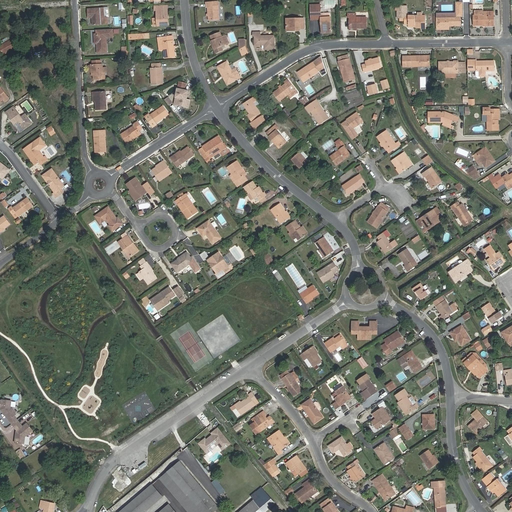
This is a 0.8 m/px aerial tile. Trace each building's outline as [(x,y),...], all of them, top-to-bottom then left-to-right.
[(220,19),(218,1),(206,2),(206,8),(208,7),(209,20),(220,19)] [(464,1),(456,1),(456,12),(456,16),(437,16),(437,27),(450,27),(450,24),(453,24),(453,25),(461,25),(461,17),(464,17),(464,1)] [(321,3),(311,3),(311,18),(321,18),(321,23),(323,23),(323,32),(331,31),(331,16),(321,16),(321,3)] [(169,25),(168,10),(167,10),(166,6),(155,6),(155,11),(157,10),(157,26),(169,25)] [(407,6),(397,6),(397,18),(404,18),(404,23),(409,23),(409,25),(415,25),(415,27),(420,27),(425,27),(425,16),(422,16),(422,13),(417,13),(417,16),(409,16),(409,14),(407,14),(407,6)] [(104,7),(87,8),(88,18),(92,18),(92,25),(109,24),(108,17),(105,17),(104,7)] [(492,25),(491,15),(494,15),(494,11),(483,11),(483,15),(474,15),(474,23),(483,23),(483,25),(492,25)] [(349,28),(357,28),(367,28),(367,17),(357,17),(357,13),(348,13),(348,18),(350,18),(349,28)] [(304,18),(287,18),(287,29),(294,29),(294,31),(302,31),(301,28),(305,28),(304,18)] [(113,28),(102,29),(102,33),(97,34),(95,34),(95,43),(97,43),(98,52),(107,52),(106,36),(113,36),(113,28)] [(216,49),(229,44),(225,35),(222,36),(220,32),(211,36),(216,49)] [(275,35),(261,35),(261,32),(253,32),(253,36),(255,36),(255,45),(265,45),(265,50),(275,50),(275,35)] [(9,36),(0,41),(2,45),(11,40),(9,36)] [(159,42),(160,50),(164,49),(166,58),(176,56),(173,36),(162,37),(163,42),(159,42)] [(11,40),(15,47),(19,45),(18,42),(19,41),(16,37),(11,40)] [(0,45),(0,51),(2,55),(15,47),(11,40),(2,45),(0,45)] [(246,45),(240,49),(243,55),(249,52),(246,45)] [(404,67),(430,66),(430,57),(420,57),(420,56),(404,56),(404,67)] [(339,61),(345,82),(355,79),(350,58),(339,61)] [(379,58),(365,61),(366,64),(362,65),(364,72),(382,67),(379,58)] [(101,60),(92,61),(92,64),(92,65),(91,65),(91,74),(95,74),(95,76),(93,76),(93,80),(105,79),(105,72),(103,72),(103,68),(103,64),(102,64),(101,64),(101,60)] [(486,71),(494,71),(494,61),(477,61),(477,60),(473,60),(472,71),(477,71),(480,71),(480,75),(486,75),(486,71)] [(218,67),(223,76),(224,76),(228,83),(235,78),(236,79),(240,77),(237,70),(233,72),(227,61),(218,67)] [(440,73),(459,73),(458,61),(440,62),(440,73)] [(303,82),(319,71),(314,63),(307,68),(306,67),(297,73),(303,82)] [(151,67),(151,85),(163,84),(162,67),(152,68),(151,67)] [(381,80),(384,89),(391,87),(388,78),(381,80)] [(179,81),(174,105),(183,107),(185,98),(187,99),(189,91),(184,90),(186,83),(179,81)] [(289,81),(274,92),(280,101),(295,89),(289,81)] [(378,92),(376,85),(368,87),(370,94),(378,92)] [(95,110),(107,109),(106,91),(92,92),(93,97),(95,97),(95,110)] [(250,123),(254,130),(266,120),(263,115),(262,116),(254,103),(257,100),(255,96),(243,104),(249,114),(247,115),(252,122),(250,123)] [(311,112),(320,124),(329,118),(317,100),(306,107),(310,113),(311,112)] [(139,105),(134,109),(138,114),(143,111),(139,105)] [(149,113),(145,116),(153,127),(156,124),(155,122),(160,118),(161,119),(168,114),(163,106),(150,115),(149,113)] [(8,116),(20,133),(32,124),(25,115),(21,118),(14,108),(8,112),(11,115),(8,116)] [(498,130),(498,120),(498,115),(500,115),(500,109),(490,110),(490,113),(487,113),(488,130),(498,130)] [(357,112),(347,119),(347,121),(351,125),(345,129),(352,139),(359,134),(354,128),(364,121),(357,112)] [(445,112),(428,112),(429,122),(443,122),(444,121),(452,125),(455,116),(445,112)] [(143,129),(138,121),(132,124),(133,126),(121,134),(127,144),(135,138),(134,136),(141,132),(140,131),(143,129)] [(269,136),(273,141),(275,140),(281,147),(287,141),(277,130),(279,128),(276,124),(267,133),(269,136)] [(47,128),(51,136),(57,132),(53,125),(47,128)] [(106,145),(105,136),(106,136),(105,130),(94,130),(95,152),(105,151),(105,145),(106,145)] [(377,137),(386,150),(390,148),(392,151),(401,145),(398,141),(395,143),(386,130),(377,137)] [(211,158),(227,148),(220,138),(209,146),(207,144),(203,146),(204,148),(210,157),(211,158)] [(337,165),(351,155),(344,146),(346,146),(342,141),(337,145),(340,149),(331,156),(337,165)] [(23,150),(34,165),(38,162),(43,159),(32,144),(23,150)] [(181,164),(195,154),(189,146),(175,156),(181,164)] [(204,148),(200,150),(206,159),(209,157),(210,157),(204,148)] [(477,154),(486,167),(495,161),(490,154),(488,156),(484,149),(477,154)] [(291,160),(300,168),(308,161),(300,151),(291,160)] [(404,152),(392,160),(398,169),(401,173),(412,165),(404,152)] [(430,156),(424,159),(428,166),(434,162),(430,156)] [(161,164),(157,167),(152,170),(160,181),(173,172),(164,160),(160,163),(161,164)] [(246,175),(241,168),(242,167),(238,160),(228,167),(237,181),(235,183),(237,187),(248,180),(245,175),(246,175)] [(0,176),(3,179),(10,169),(0,161),(0,176)] [(428,183),(433,189),(442,182),(432,167),(422,174),(424,177),(426,177),(430,182),(428,183)] [(51,187),(56,193),(54,194),(57,198),(64,192),(62,188),(65,186),(52,168),(43,175),(47,182),(50,182),(51,181),(53,184),(52,185),(51,187)] [(469,174),(476,180),(481,177),(476,170),(469,174)] [(491,180),(496,188),(504,183),(506,186),(511,182),(511,173),(510,175),(511,176),(509,177),(507,174),(501,178),(499,175),(494,178),(491,180)] [(353,191),(362,185),(361,184),(365,182),(359,174),(342,186),(347,194),(353,190),(353,191)] [(134,199),(141,194),(143,195),(149,191),(144,185),(142,186),(136,177),(126,184),(132,192),(130,193),(134,199)] [(257,188),(253,181),(244,187),(249,194),(250,193),(254,199),(258,197),(260,200),(265,197),(267,196),(264,192),(263,193),(259,187),(257,188)] [(198,212),(185,194),(176,200),(178,204),(180,203),(184,210),(183,211),(188,218),(198,212)] [(28,198),(13,208),(12,206),(8,209),(13,215),(16,213),(19,217),(34,206),(28,198)] [(381,202),(379,205),(388,211),(391,208),(381,202)] [(451,207),(464,225),(471,220),(466,213),(468,212),(462,204),(460,206),(458,202),(451,207)] [(271,210),(281,224),(290,218),(280,203),(271,210)] [(379,205),(368,222),(377,228),(388,211),(379,205)] [(109,225),(113,231),(123,223),(119,217),(117,218),(108,206),(95,216),(100,223),(106,218),(110,224),(109,225)] [(431,227),(436,223),(437,224),(442,221),(434,209),(429,212),(430,214),(425,217),(424,216),(416,221),(421,228),(424,225),(427,231),(432,228),(431,227)] [(11,225),(4,216),(0,218),(0,233),(2,232),(2,231),(2,230),(3,229),(5,230),(11,225)] [(222,238),(209,220),(197,228),(203,237),(207,233),(209,236),(208,237),(213,244),(222,238)] [(292,231),(296,237),(297,238),(299,236),(301,238),(308,234),(302,226),(299,228),(298,226),(299,226),(295,220),(286,226),(290,233),(292,231)] [(386,253),(398,244),(395,240),(391,243),(387,238),(383,233),(377,237),(380,240),(378,242),(386,253)] [(128,236),(124,238),(119,242),(130,257),(138,252),(132,245),(134,244),(128,236)] [(316,243),(325,257),(334,251),(324,237),(316,243)] [(117,240),(105,248),(110,254),(121,246),(117,240)] [(490,245),(485,249),(491,258),(487,261),(493,269),(505,261),(499,252),(496,254),(490,245)] [(467,251),(474,256),(478,251),(471,246),(467,251)] [(256,247),(251,250),(255,256),(259,253),(256,247)] [(407,249),(398,255),(407,266),(405,267),(408,272),(418,265),(407,249)] [(178,273),(194,262),(188,252),(171,263),(178,273)] [(219,252),(208,260),(211,265),(213,264),(216,269),(215,270),(217,273),(216,274),(218,278),(225,273),(223,269),(228,266),(219,252)] [(263,258),(267,263),(272,260),(269,254),(263,258)] [(473,271),(467,260),(463,263),(461,259),(451,266),(453,270),(449,272),(456,282),(460,280),(459,278),(467,272),(468,274),(473,271)] [(469,259),(467,260),(473,271),(475,269),(469,259)] [(157,278),(153,271),(149,266),(150,265),(147,261),(140,266),(143,269),(139,272),(148,285),(157,278)] [(324,282),(342,272),(335,261),(317,271),(324,282)] [(274,274),(279,281),(283,279),(278,272),(274,274)] [(423,287),(421,283),(413,288),(418,296),(419,295),(422,300),(429,295),(426,291),(425,292),(422,288),(423,287)] [(314,285),(300,294),(305,302),(312,297),(313,298),(319,294),(314,285)] [(170,287),(159,295),(159,296),(157,297),(156,297),(152,300),(157,308),(161,305),(162,307),(170,302),(169,300),(175,295),(170,287)] [(174,290),(179,297),(183,293),(179,287),(174,290)] [(442,296),(434,302),(437,306),(442,314),(439,317),(442,320),(453,312),(445,300),(444,300),(442,296)] [(502,317),(499,312),(496,314),(489,303),(482,308),(492,323),(502,317)] [(358,334),(358,339),(371,340),(371,334),(377,334),(377,321),(370,321),(370,327),(359,327),(359,321),(353,321),(352,334),(358,334)] [(471,340),(462,325),(451,332),(454,339),(457,337),(462,345),(471,340)] [(486,334),(492,330),(489,325),(483,329),(486,334)] [(511,326),(502,332),(509,343),(511,340),(511,326)] [(399,331),(384,340),(388,346),(383,349),(387,355),(392,351),(391,350),(405,340),(399,331)] [(331,353),(341,346),(343,349),(348,345),(341,334),(333,340),(332,338),(325,343),(331,353)] [(484,341),(488,347),(493,344),(489,337),(484,341)] [(322,362),(312,347),(300,355),(304,361),(308,359),(314,368),(322,362)] [(411,350),(404,355),(405,358),(412,353),(417,360),(417,359),(411,350)] [(398,360),(403,367),(409,364),(414,372),(422,367),(420,363),(417,359),(417,360),(412,353),(405,358),(404,355),(398,360)] [(485,368),(473,355),(465,362),(471,368),(472,367),(478,374),(485,368)] [(364,368),(369,365),(363,356),(358,359),(364,368)] [(496,370),(504,369),(503,362),(495,363),(496,370)] [(281,378),(288,388),(290,390),(294,397),(303,391),(295,379),(298,377),(294,371),(290,373),(281,378)] [(377,392),(369,379),(370,378),(367,374),(357,380),(364,391),(362,392),(367,399),(377,392)] [(335,392),(338,396),(346,390),(343,386),(335,392)] [(413,405),(407,396),(409,395),(404,388),(395,395),(399,401),(398,402),(404,412),(406,411),(408,414),(417,408),(415,404),(413,405)] [(338,396),(334,398),(337,401),(332,404),(336,409),(340,406),(339,405),(346,400),(347,402),(352,399),(346,390),(338,396)] [(250,396),(239,404),(235,406),(241,415),(256,405),(254,402),(258,400),(252,392),(249,395),(250,396)] [(301,405),(314,423),(324,417),(310,398),(301,405)] [(0,400),(0,406),(1,407),(1,408),(3,411),(2,411),(9,420),(14,416),(16,414),(11,407),(11,401),(2,400),(0,400)] [(391,419),(383,406),(372,413),(380,426),(391,419)] [(476,421),(474,423),(473,421),(468,425),(475,434),(483,426),(481,424),(487,420),(477,409),(471,414),(476,419),(476,421)] [(261,431),(274,422),(271,416),(267,419),(265,416),(267,415),(264,411),(258,415),(260,419),(255,423),(261,431)] [(422,414),(423,428),(433,428),(432,419),(434,419),(434,414),(422,414)] [(14,416),(9,420),(12,424),(17,420),(14,416)] [(17,420),(12,424),(15,428),(20,424),(17,420)] [(20,424),(15,428),(17,431),(18,432),(18,434),(16,435),(15,443),(24,444),(25,436),(33,430),(27,423),(23,427),(20,424)] [(399,428),(404,435),(410,431),(405,424),(399,428)] [(205,440),(203,439),(197,444),(203,451),(207,448),(209,448),(210,450),(217,444),(221,450),(229,444),(216,428),(210,433),(212,436),(210,437),(209,437),(205,440)] [(396,428),(391,431),(395,437),(400,434),(396,428)] [(271,437),(277,445),(274,447),(280,455),(283,452),(281,449),(289,444),(280,430),(271,437)] [(410,431),(404,435),(407,439),(413,435),(410,431)] [(352,452),(342,437),(328,446),(333,453),(339,449),(344,456),(352,452)] [(380,456),(385,464),(394,458),(384,443),(376,448),(381,455),(380,456)] [(489,461),(481,451),(482,450),(480,447),(473,452),(475,455),(473,457),(481,468),(489,461)] [(438,463),(429,449),(421,455),(430,469),(438,463)] [(294,467),(299,474),(307,469),(301,462),(300,462),(299,461),(300,460),(297,455),(286,463),(291,470),(294,467)] [(272,460),(263,466),(266,470),(268,469),(275,464),(272,460)] [(347,471),(351,477),(353,479),(355,482),(364,476),(354,461),(347,466),(349,470),(347,471)] [(180,462),(168,472),(197,507),(209,496),(180,462)] [(275,464),(268,469),(271,474),(273,474),(278,470),(275,464)] [(307,469),(299,474),(301,477),(309,471),(307,469)] [(197,507),(168,472),(160,478),(188,511),(214,511),(219,508),(209,496),(197,507)] [(395,492),(383,474),(372,481),(380,492),(381,491),(386,498),(395,492)] [(488,475),(482,479),(485,483),(491,491),(493,489),(495,492),(499,496),(506,490),(501,483),(500,484),(496,480),(494,476),(491,479),(488,475)] [(305,487),(295,494),(302,503),(310,497),(309,496),(316,491),(311,484),(312,483),(309,479),(303,484),(305,487)] [(446,480),(432,481),(433,488),(435,488),(437,507),(447,506),(445,487),(446,487),(446,480)] [(152,485),(120,511),(145,511),(163,497),(152,485)] [(265,511),(275,503),(262,488),(257,492),(260,495),(240,511),(265,511)] [(329,498),(320,504),(325,511),(337,511),(338,511),(331,503),(332,502),(329,498)] [(44,508),(43,511),(53,511),(55,504),(43,501),(42,508),(44,508)]
